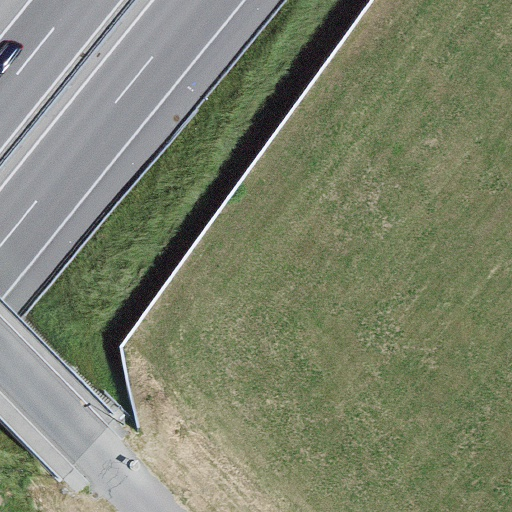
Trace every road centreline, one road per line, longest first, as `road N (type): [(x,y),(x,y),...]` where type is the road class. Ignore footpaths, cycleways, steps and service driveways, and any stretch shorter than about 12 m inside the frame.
road 1 (motorway): [(0,232),(189,0)]
road 2 (unclassified): [(156,511),(0,352)]
